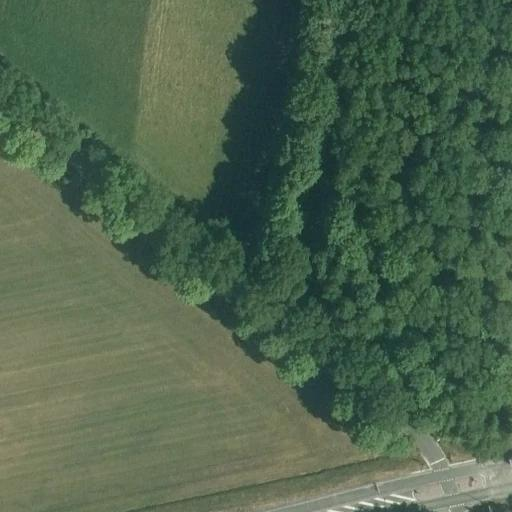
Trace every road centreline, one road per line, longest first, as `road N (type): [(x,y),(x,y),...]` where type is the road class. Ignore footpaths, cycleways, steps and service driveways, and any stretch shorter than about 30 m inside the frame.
road 1 (unclassified): [(442,476),(416,435),(0,101)]
road 2 (trunk): [(442,476),(295,511)]
